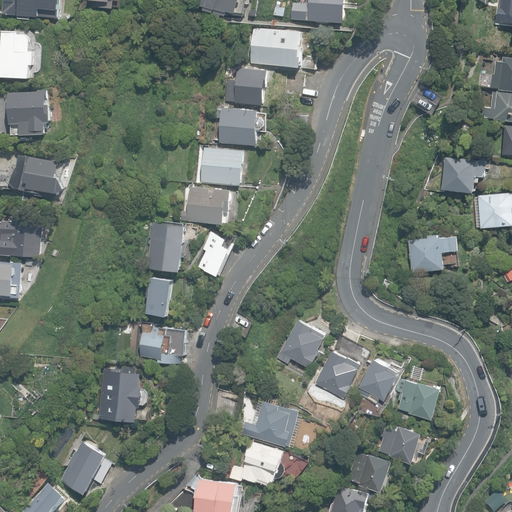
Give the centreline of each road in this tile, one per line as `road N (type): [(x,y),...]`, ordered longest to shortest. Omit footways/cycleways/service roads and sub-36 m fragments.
road 1 (residential): [(100,511),(198,419),(227,294),(283,222),(316,160),(341,73),(374,40),(402,32)]
road 2 (tertiary): [(402,32),(414,50),(384,109),(348,281),(370,316),(437,335),(459,349),(479,382),(480,426),(433,511)]
